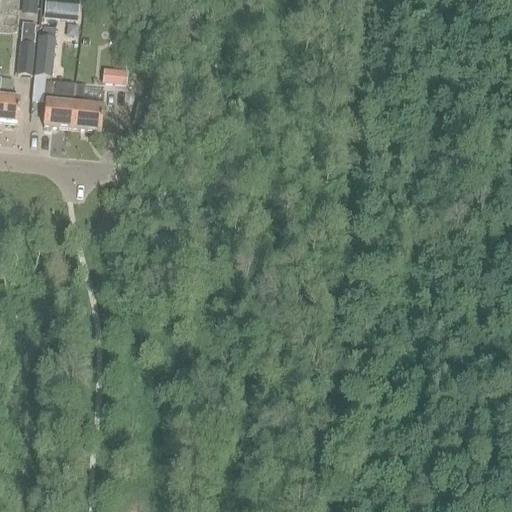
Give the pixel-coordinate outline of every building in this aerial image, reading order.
[(33,17),(33,0),(19,0),(19,16),(33,17)] [(45,0),(44,22),(56,23),(77,25),(79,0),(45,0)] [(56,45),(58,26),(47,25),(45,44),(56,45)] [(22,28),(21,48),(35,49),(36,39),(35,38),(35,29),(22,28)] [(58,45),(56,45),(45,44),(41,43),(37,81),(54,82),(58,45)] [(35,49),(21,48),(18,79),(32,81),(35,49)] [(130,78),(105,76),(104,92),(128,94),(130,78)] [(0,126),(18,128),(20,104),(0,101),(0,96),(1,82),(0,82),(0,126)] [(73,134),(75,109),(72,109),(74,89),(46,87),(44,107),(46,107),(44,131),(73,134)] [(75,109),(73,134),(101,136),(104,112),(83,110),(84,94),(85,90),(74,89),(72,109),(75,109)] [(105,96),(84,94),(83,110),(104,112),(105,96)]
